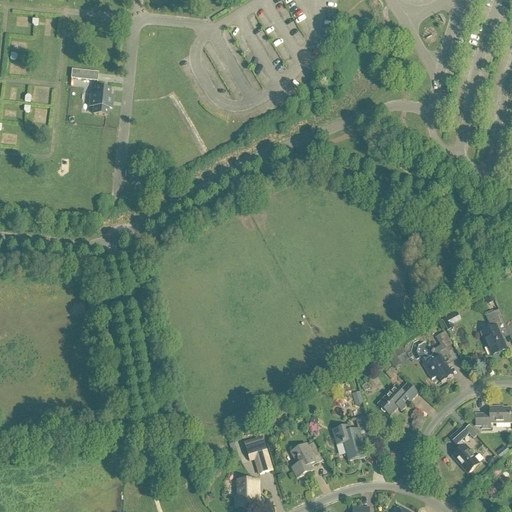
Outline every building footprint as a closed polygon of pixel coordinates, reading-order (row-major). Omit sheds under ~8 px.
[(68,81),(95,81),(96,73),(68,72),(68,81)] [(93,116),(106,118),(107,110),(109,110),(110,99),(108,99),(109,91),(96,90),(95,97),(91,97),(89,108),(94,109),(93,116)] [(492,296),(485,299),(488,306),(495,303),(492,296)] [(492,357),(507,351),(502,341),(510,337),(500,313),(500,312),(486,318),(492,332),(482,336),(492,357)] [(446,334),(439,338),(446,350),(453,347),(446,334)] [(443,360),(447,358),(444,352),(435,358),(437,361),(429,365),(428,364),(423,367),(432,382),(438,378),(442,385),(453,378),(443,360)] [(405,354),(396,358),(400,367),(409,363),(405,354)] [(390,380),(396,374),(391,370),(386,376),(390,380)] [(402,414),(419,396),(412,389),(408,386),(401,393),(396,389),(378,407),(391,419),(399,410),(402,414)] [(356,408),(364,406),(361,394),(352,396),(356,408)] [(476,417),(476,428),(482,428),(482,431),(491,431),(491,426),(511,426),(511,410),(497,411),(497,409),(490,409),(490,416),(476,417)] [(367,458),(362,441),(367,439),(364,430),(370,428),(367,418),(356,422),(358,431),(353,433),(351,428),(333,433),(337,448),(344,446),(349,464),(367,458)] [(318,424),(317,421),(315,420),(312,421),(310,424),(311,426),(314,428),(317,427),(318,424)] [(470,428),(465,432),(463,429),(450,440),(456,447),(460,444),(464,449),(452,459),(468,476),(480,466),(469,454),(470,452),(466,447),(464,448),(460,444),(469,436),(474,442),(478,438),(470,428)] [(308,448),(307,446),(291,454),(298,467),(292,470),(298,481),(314,473),(312,469),(323,463),(314,445),(308,448)] [(269,458),(268,458),(256,462),(257,466),(264,464),(267,474),(273,473),(269,458)] [(489,462),(489,465),(491,466),(494,466),(495,468),(500,464),(496,459),(494,460),(493,460),(491,460),(489,462)] [(256,492),(259,492),(259,483),(238,483),(239,500),(236,500),(236,510),(257,509),(256,492)]
